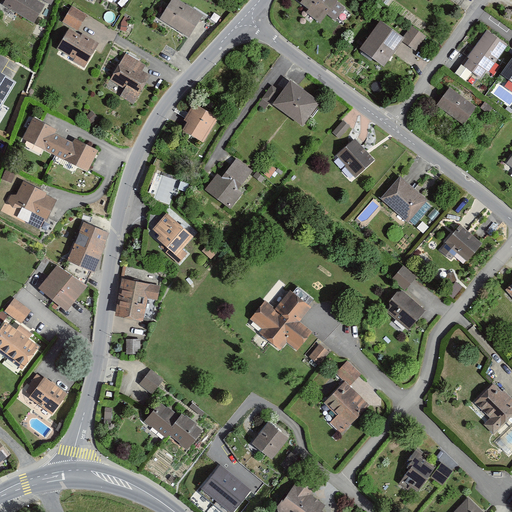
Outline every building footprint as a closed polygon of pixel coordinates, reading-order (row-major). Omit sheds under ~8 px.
[(44,5),(36,0),(6,0),(4,4),(34,22),(44,5)] [(202,16),(176,0),(172,0),(161,18),(190,36),(202,16)] [(304,0),(303,2),(311,8),(308,13),(320,22),(326,14),(335,21),(345,9),(335,1),(335,0),(304,0)] [(62,20),(72,26),(76,29),(84,16),(70,6),(62,20)] [(382,22),(361,49),(383,66),(403,40),(404,39),(402,38),(393,31),(382,22)] [(76,29),(72,26),(61,42),(88,59),(98,43),(76,29)] [(413,27),(404,39),(403,40),(409,45),(415,50),(426,37),(413,27)] [(488,32),(470,57),(472,58),(465,67),(480,77),(485,69),(488,71),(507,45),(488,32)] [(111,74),(137,90),(148,73),(122,57),(111,74)] [(511,60),(502,73),(511,80),(511,60)] [(12,80),(0,72),(0,108),(16,82),(12,80)] [(319,103),(290,82),(275,104),(303,125),(319,103)] [(277,89),(272,86),(263,98),(270,104),(279,91),(277,89)] [(475,107),(450,89),(442,100),(439,105),(463,123),(475,107)] [(493,108),(485,101),(480,108),(488,114),(493,108)] [(216,118),(195,105),(184,121),(187,123),(183,129),(202,141),(216,118)] [(56,130),(32,117),(22,138),(54,155),(63,137),(54,133),(56,130)] [(346,123),(343,120),(332,132),(339,138),(350,126),(346,123)] [(98,150),(74,138),(72,142),(63,137),(54,155),(88,171),(98,150)] [(358,145),(355,141),(338,155),(356,176),(373,161),(366,153),(358,145)] [(238,190),(253,171),(236,159),(233,163),(223,177),(218,173),(206,188),(233,209),(244,194),(238,190)] [(12,183),(16,174),(5,170),(2,179),(12,183)] [(404,182),(399,178),(381,199),(408,223),(426,202),(419,196),(404,182)] [(47,192),(23,181),(13,203),(47,219),(55,202),(45,197),(47,192)] [(194,236),(167,212),(152,229),(160,236),(157,239),(169,249),(166,253),(179,264),(188,254),(183,249),(194,236)] [(109,233),(84,222),(67,260),(80,266),(94,272),(99,260),(105,245),(104,245),(109,233)] [(463,229),(459,226),(445,243),(447,244),(441,251),(451,260),(457,252),(468,261),(481,244),(476,240),(469,233),(463,229)] [(209,244),(202,251),(211,259),(218,252),(209,244)] [(72,276),(57,265),(39,289),(53,300),(72,276)] [(403,265),(391,279),(397,284),(404,290),(406,288),(410,283),(416,277),(403,265)] [(87,287),(72,276),(53,300),(54,301),(66,311),(70,307),(87,287)] [(126,280),(118,316),(142,321),(147,297),(157,300),(160,287),(126,280)] [(297,287),(293,292),(308,305),(310,302),(313,299),(297,287)] [(297,348),(310,332),(298,322),(310,307),(308,305),(293,292),(291,290),(274,310),(265,303),(252,319),(265,329),(262,333),(280,348),(287,340),(297,348)] [(409,328),(424,311),(400,290),(385,307),(409,328)] [(31,311),(14,299),(5,311),(21,323),(31,311)] [(5,323),(0,329),(0,352),(22,369),(39,347),(28,339),(32,333),(21,325),(16,331),(5,323)] [(141,339),(126,339),(126,354),(141,354),(141,339)] [(325,348),(320,345),(309,357),(319,365),(330,352),(325,348)] [(336,373),(345,381),(350,386),(355,381),(361,375),(362,374),(347,361),(336,373)] [(164,380),(152,371),(146,377),(140,385),(152,394),(164,380)] [(66,395),(37,374),(29,384),(36,389),(29,397),(53,414),(66,395)] [(345,381),(325,402),(339,415),(330,423),(342,434),(370,405),(350,386),(345,381)] [(502,393),(493,385),(475,403),(490,418),(484,424),(493,433),(511,413),(511,400),(503,391),(502,393)] [(167,408),(160,402),(146,419),(153,424),(152,426),(164,436),(168,432),(179,418),(176,416),(177,415),(167,407),(167,408)] [(205,413),(193,403),(190,406),(202,416),(205,413)] [(112,408),(105,407),(104,424),(111,424),(112,408)] [(188,447),(201,430),(195,425),(196,424),(185,415),(185,416),(183,414),(179,418),(168,432),(180,442),(181,441),(188,447)] [(269,423),(253,444),(272,458),(288,438),(269,423)] [(0,461),(8,455),(0,444),(0,461)] [(411,486),(418,491),(430,476),(436,468),(421,457),(424,452),(417,448),(408,460),(411,462),(407,467),(410,469),(406,474),(399,483),(408,490),(411,486)] [(447,468),(442,463),(432,477),(442,484),(452,471),(447,468)] [(220,466),(199,493),(214,505),(236,479),(220,466)] [(222,511),(232,511),(250,491),(236,479),(214,505),(222,511)] [(322,511),(321,511),(324,505),(310,495),(314,490),(299,479),(279,507),(280,511),(279,511),(322,511)] [(482,511),(468,498),(453,511),(482,511)]
